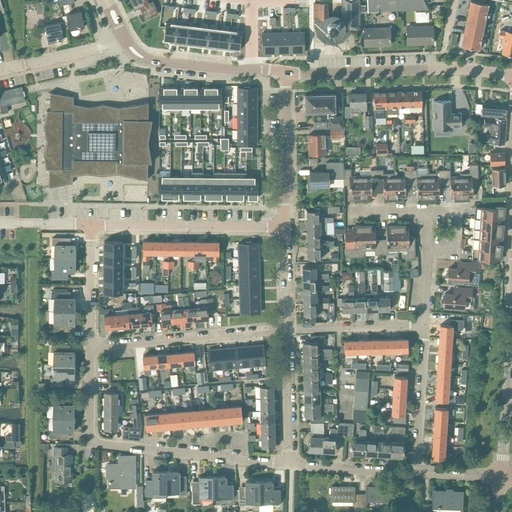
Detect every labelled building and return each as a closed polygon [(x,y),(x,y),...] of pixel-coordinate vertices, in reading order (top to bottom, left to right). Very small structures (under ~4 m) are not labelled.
[(149,3),(147,0),(129,0),(134,10),(140,8),(142,13),(141,14),(144,20),(158,14),(152,2),(149,3)] [(360,5),(359,0),(340,0),(341,18),(337,16),(336,15),(335,14),(333,14),(331,14),(328,15),(328,13),(332,13),(332,5),(328,5),(328,4),(327,4),(324,4),(324,2),(322,2),(322,4),(313,4),(313,19),(314,19),(314,26),(317,36),(324,43),(333,45),(342,42),(349,35),(350,29),(359,29),(359,26),(362,26),(362,18),(360,18),(360,12),(366,12),(366,5),(360,5)] [(397,0),(367,0),(368,11),(398,9),(397,0)] [(427,0),(397,0),(398,9),(427,8),(427,0)] [(479,49),(488,4),(470,1),(461,46),(479,49)] [(67,21),(64,22),(64,25),(65,30),(69,29),(69,30),(70,33),(72,35),(74,35),(76,35),(78,33),(79,32),(79,31),(79,29),(81,28),(84,27),(81,11),(66,15),(67,21)] [(165,21),(162,41),(173,43),(176,23),(165,21)] [(64,22),(44,26),(48,43),(57,41),(60,41),(59,40),(63,39),(61,31),(65,30),(64,25),(64,22)] [(176,23),(173,43),(184,44),(187,24),(176,23)] [(187,24),(184,44),(195,45),(197,26),(187,24)] [(197,26),(195,45),(206,47),(208,27),(197,26)] [(407,44),(432,43),(431,26),(406,27),(407,44)] [(208,27),(206,47),(216,48),(219,28),(208,27)] [(365,45),(389,44),(388,27),(364,28),(365,45)] [(219,28),(216,48),(227,50),(230,30),(219,28)] [(230,30),(227,50),(239,51),(241,31),(230,30)] [(511,31),(500,30),(499,38),(502,38),(500,45),(502,45),(501,53),(511,55),(511,31)] [(450,43),(455,45),(458,34),(452,33),(450,43)] [(275,34),(261,35),(261,55),(275,54),(275,34)] [(289,34),(275,34),(275,54),(289,54),(289,34)] [(303,34),(289,34),(289,54),(304,53),(303,34)] [(0,105),(24,100),(21,87),(0,91),(0,105)] [(244,88),(237,88),(237,102),(256,102),(256,88),(249,88),(249,87),(244,87),(244,88)] [(169,88),(159,88),(159,107),(169,107),(169,88)] [(179,88),(169,88),(169,107),(169,112),(180,112),(180,110),(179,110),(179,88)] [(190,88),(179,88),(179,110),(180,110),(190,110),(190,107),(190,88)] [(200,88),(190,88),(190,107),(200,107),(200,88)] [(200,107),(200,110),(210,110),(211,110),(211,88),(200,88),(200,107)] [(211,110),(210,110),(210,112),(211,112),(221,112),(221,88),(211,88),(211,110)] [(398,92),(397,92),(398,107),(399,107),(409,107),(409,91),(398,92)] [(410,91),(409,91),(409,107),(422,107),(422,91),(410,91)] [(103,105),(88,107),(73,104),(73,97),(50,92),(49,111),(46,110),(43,125),(46,140),(43,154),(45,169),(49,169),(49,187),(72,183),(72,176),(87,174),(102,176),(117,174),(147,180),(147,162),(150,162),(150,163),(151,163),(148,141),(152,119),(151,119),(151,120),(148,120),(148,102),(118,107),(103,105)] [(385,92),(373,92),(374,108),(374,118),(375,118),(378,118),(383,117),(385,117),(386,117),(386,115),(386,114),(386,108),(385,92)] [(397,92),(385,92),(386,108),(386,114),(398,114),(398,113),(398,107),(397,92)] [(366,111),(366,93),(349,94),(350,106),(351,106),(351,113),(360,113),(360,111),(366,111)] [(334,94),(305,95),(305,113),(313,113),(313,122),(314,129),(329,128),(342,128),(342,116),(335,117),(334,94)] [(460,128),(461,128),(461,113),(460,113),(458,113),(450,113),(450,101),(447,101),(433,101),(433,102),(434,129),(433,129),(451,129),(451,128),(450,128),(460,128)] [(256,102),(237,102),(237,116),(256,116),(256,102)] [(496,117),(505,118),(506,106),(472,103),(471,114),(496,117)] [(372,128),(372,115),(364,116),(364,125),(365,128),(368,128),(368,127),(372,128)] [(256,116),(237,116),(237,130),(256,130),(256,116)] [(505,118),(496,117),(485,117),(484,126),(489,127),(488,144),(504,144),(506,118),(505,118)] [(330,139),(342,138),(342,129),(330,130),(330,139)] [(256,130),(237,130),(237,144),(256,144),(256,130)] [(324,136),(324,135),(308,135),(309,155),(325,154),(324,140),(328,140),(328,136),(324,136)] [(376,154),(387,153),(386,143),(376,144),(376,154)] [(490,165),(504,164),(504,152),(490,153),(490,165)] [(326,162),(326,172),(310,172),(310,175),(307,175),(307,193),(316,190),(316,189),(315,188),(315,186),(316,186),(329,185),(329,179),(338,179),(343,179),(343,169),(343,167),(343,162),(342,162),(339,162),(338,162),(326,162)] [(460,174),(460,177),(461,199),(469,199),(469,197),(472,197),(472,185),(478,185),(478,164),(476,164),(471,164),(469,164),(470,173),(460,174)] [(394,176),(393,176),(394,199),(402,199),(402,197),(405,197),(405,195),(405,185),(410,185),(410,166),(406,166),(406,170),(404,170),(404,176),(394,176)] [(410,166),(410,185),(416,185),(416,195),(416,198),(420,198),(420,199),(427,199),(427,173),(426,173),(417,174),(416,170),(414,170),(414,166),(410,166)] [(488,192),(493,192),(493,185),(505,185),(504,168),(491,168),(491,174),(488,174),(488,192)] [(343,169),(343,179),(343,186),(349,185),(349,198),(352,198),(352,199),(360,199),(360,176),(351,177),(351,169),(343,169)] [(370,176),(360,176),(360,199),(368,198),(368,197),(371,197),(371,191),(377,191),(377,186),(376,170),(375,170),(370,170),(370,176)] [(382,170),(376,170),(377,186),(382,186),(383,191),(383,198),(386,198),(386,199),(394,199),(393,176),(393,173),(383,174),(382,170)] [(437,173),(427,173),(427,199),(435,199),(435,197),(439,197),(438,185),(444,185),(444,177),(444,170),(437,170),(437,173)] [(450,170),(444,170),(444,177),(444,185),(450,185),(450,198),(453,198),(453,199),(461,199),(460,177),(450,177),(450,170)] [(159,177),(158,177),(158,197),(158,198),(169,198),(169,177),(169,171),(159,171),(159,177)] [(203,172),(191,172),(191,177),(191,198),(202,198),(202,177),(203,177),(203,172)] [(213,172),(212,177),(213,177),(213,198),(224,198),(224,173),(213,172)] [(235,173),(224,173),(224,198),(235,199),(235,173)] [(246,173),(235,173),(235,199),(246,199),(246,178),(246,173)] [(180,177),(169,177),(169,198),(180,198),(180,177)] [(191,177),(180,177),(180,198),(191,198),(191,177)] [(203,177),(202,177),(202,198),(213,198),(213,177),(212,177),(203,177)] [(246,178),(246,199),(256,199),(257,185),(258,185),(258,179),(257,178),(246,178)] [(474,218),(501,220),(501,216),(503,216),(503,207),(491,206),(491,209),(475,207),(474,218)] [(321,210),(307,211),(307,223),(326,223),(333,222),(333,217),(321,217),(321,210)] [(501,224),(501,220),(474,218),(473,228),(502,230),(502,224),(501,224)] [(326,223),(307,223),(307,235),(318,235),(321,235),(326,235),(326,223)] [(386,240),(380,240),(381,248),(381,253),(381,255),(388,254),(388,251),(397,251),(397,225),(389,226),(389,227),(386,227),(386,240)] [(405,225),(397,225),(397,251),(398,251),(407,251),(407,259),(415,258),(415,248),(415,238),(409,239),(408,228),(408,226),(405,227),(405,225)] [(353,239),(345,240),(345,246),(345,248),(345,257),(364,257),(364,255),(364,251),(363,226),(356,226),(356,227),(352,227),(353,229),(353,239)] [(371,226),(363,226),(364,251),(375,251),(375,255),(381,255),(381,253),(381,248),(380,240),(375,240),(375,227),(371,227),(371,226)] [(501,236),(502,230),(473,228),(473,238),(500,240),(500,236),(501,236)] [(318,235),(307,235),(307,247),(322,246),(333,246),(333,241),(328,241),(328,240),(321,240),(321,235),(318,235)] [(52,237),(52,245),(54,245),(54,248),(54,258),(75,258),(75,248),(75,244),(70,244),(68,244),(68,238),(52,237)] [(499,244),(500,240),(473,238),(472,248),(497,250),(500,250),(501,244),(499,244)] [(123,241),(103,241),(103,252),(122,252),(123,241)] [(155,242),(143,241),(143,248),(143,254),(143,260),(149,261),(149,254),(155,254),(155,242)] [(168,242),(155,242),(155,254),(158,254),(168,254),(168,242)] [(181,242),(168,242),(168,254),(180,254),(181,242)] [(193,242),(181,242),(180,254),(193,254),(193,242)] [(206,242),(193,242),(193,254),(193,261),(199,261),(205,261),(205,254),(206,242)] [(219,242),(206,242),(205,254),(206,254),(209,254),(213,254),(213,261),(218,261),(218,255),(219,255),(219,248),(219,242)] [(241,243),(237,243),(238,258),(242,257),(258,257),(258,248),(257,242),(241,243)] [(322,246),(307,247),(308,248),(308,259),(322,258),(322,248),(322,247),(322,246)] [(500,256),(500,250),(497,250),(472,248),(471,260),(498,261),(499,256),(500,256)] [(122,252),(103,252),(103,262),(122,262),(122,252)] [(242,257),(238,258),(238,271),(258,271),(258,257),(242,257)] [(52,270),(51,278),(67,278),(67,271),(68,271),(70,271),(75,271),(75,258),(54,258),(54,270),(52,270)] [(122,262),(103,262),(103,272),(122,272),(122,262)] [(460,269),(448,268),(447,271),(446,272),(445,274),(444,276),(445,277),(446,278),(447,278),(447,281),(468,283),(467,284),(479,285),(479,275),(475,275),(475,264),(460,263),(460,269)] [(316,267),(302,267),(303,279),(303,280),(314,279),(317,279),(328,279),(328,273),(316,274),(316,267)] [(258,271),(238,271),(238,272),(239,285),(259,285),(258,271)] [(122,272),(103,272),(103,282),(122,283),(122,272)] [(215,272),(210,282),(216,285),(221,275),(215,272)] [(393,278),(392,272),(383,272),(383,278),(384,278),(384,291),(393,291),(393,278)] [(314,279),(303,280),(303,291),(317,291),(317,285),(317,279),(314,279)] [(122,283),(103,282),(103,293),(122,293),(122,283)] [(372,293),(365,293),(365,297),(366,311),(377,311),(377,297),(377,291),(377,284),(376,284),(371,284),(371,291),(372,291),(372,293)] [(259,285),(239,285),(239,286),(239,299),(259,298),(259,285)] [(348,297),(341,298),(342,312),(354,311),(353,297),(353,285),(348,285),(348,297)] [(471,301),(472,289),(457,288),(456,295),(444,294),(444,297),(442,298),(441,299),(441,301),(441,303),(443,304),(443,307),(464,308),(464,300),(471,301)] [(53,291),(51,291),(51,298),(53,298),(53,311),(74,311),(75,298),(70,298),(68,298),(68,291),(66,291),(53,291)] [(317,291),(303,291),(303,303),(317,303),(321,303),(327,303),(329,303),(329,297),(317,298),(317,291)] [(182,293),(181,293),(182,297),(183,308),(184,326),(185,326),(190,326),(190,320),(196,320),(194,306),(188,307),(187,296),(187,293),(187,292),(182,293)] [(178,308),(171,309),(173,322),(180,322),(180,327),(184,326),(183,308),(181,293),(177,293),(177,294),(178,304),(178,308)] [(389,296),(377,297),(377,311),(390,310),(389,296)] [(365,297),(353,297),(354,311),(366,311),(365,297)] [(195,306),(194,306),(196,320),(208,319),(207,309),(208,309),(213,309),(212,298),(206,299),(200,299),(200,306),(195,306)] [(259,298),(239,299),(240,313),(244,313),(260,313),(260,312),(259,299),(259,298)] [(116,314),(115,314),(116,328),(117,327),(128,327),(126,313),(126,307),(125,302),(121,302),(122,310),(122,313),(116,314)] [(127,302),(125,302),(126,307),(126,313),(128,327),(129,326),(139,325),(138,312),(138,306),(132,307),(132,302),(130,302),(127,302)] [(157,304),(157,311),(158,311),(160,311),(161,323),(162,329),(167,328),(166,323),(173,322),(171,309),(171,305),(165,305),(165,303),(157,304)] [(317,303),(303,303),(303,315),(308,315),(308,323),(315,323),(315,320),(315,315),(317,315),(317,314),(321,314),(321,308),(321,303),(317,303)] [(139,311),(138,312),(139,325),(140,325),(152,324),(150,310),(150,305),(144,305),(145,311),(139,311)] [(109,308),(104,309),(104,315),(105,329),(116,328),(115,314),(109,314),(109,308)] [(53,323),(51,323),(51,331),(68,331),(68,324),(69,324),(70,324),(74,324),(74,312),(74,311),(53,311),(53,323)] [(439,337),(439,338),(452,338),(453,330),(462,330),(462,326),(463,320),(451,319),(450,325),(440,325),(439,337)] [(310,342),(303,342),(303,355),(331,354),(331,349),(319,349),(318,349),(317,342),(319,342),(324,342),(324,335),(310,335),(310,342)] [(438,349),(438,350),(451,351),(452,338),(439,338),(438,349)] [(381,339),(369,340),(370,352),(382,351),(381,339)] [(382,339),(381,339),(382,351),(383,351),(395,351),(395,339),(382,339)] [(395,339),(395,351),(396,351),(402,351),(402,358),(408,358),(407,350),(408,350),(408,339),(395,339)] [(357,340),(344,341),(344,344),(344,352),(357,352),(357,340)] [(357,340),(357,352),(358,352),(370,352),(369,340),(357,340)] [(67,344),(51,344),(51,351),(53,351),(53,364),(74,364),(74,351),(70,351),(67,351),(67,344)] [(250,345),(249,345),(251,368),(252,368),(265,367),(265,366),(266,366),(264,351),(263,344),(250,345)] [(237,347),(235,347),(237,369),(239,369),(251,368),(249,345),(237,347)] [(222,348),(221,348),(223,370),(224,370),(237,369),(235,347),(222,348)] [(221,348),(207,349),(208,357),(209,372),(223,370),(221,348)] [(438,350),(438,362),(450,363),(451,351),(438,350)] [(193,351),(180,352),(182,364),(189,364),(189,365),(189,371),(195,371),(194,363),(195,363),(193,351)] [(168,354),(169,365),(170,365),(182,364),(180,352),(168,354)] [(156,355),(155,355),(156,367),(158,366),(169,365),(168,354),(156,355)] [(331,354),(303,355),(304,368),(307,368),(318,367),(318,360),(331,359),(331,354)] [(148,355),(143,356),(144,368),(144,375),(145,375),(150,375),(150,368),(150,367),(156,367),(155,355),(148,355)] [(438,363),(437,375),(450,375),(450,363),(438,362),(438,363)] [(53,377),(50,377),(50,384),(67,385),(67,378),(69,378),(74,378),(74,365),(74,364),(53,364),(53,365),(53,377)] [(307,368),(304,368),(304,380),(318,380),(318,367),(307,368)] [(356,371),(355,378),(369,379),(369,372),(356,371)] [(203,372),(196,372),(197,384),(204,383),(203,372)] [(436,387),(436,388),(449,389),(449,387),(450,375),(437,375),(436,387)] [(393,388),(393,389),(406,390),(406,389),(406,377),(393,376),(393,388)] [(318,380),(304,380),(304,392),(319,392),(318,380)] [(273,386),(260,386),(260,398),(273,398),(273,386)] [(436,388),(435,401),(448,401),(455,401),(455,396),(448,395),(449,389),(436,388)] [(393,389),(392,402),(405,402),(406,390),(393,389)] [(117,392),(104,392),(104,405),(104,416),(116,416),(117,416),(117,405),(117,404),(121,404),(121,394),(117,394),(117,392)] [(319,392),(304,392),(304,404),(319,404),(319,392)] [(67,397),(50,397),(50,404),(52,404),(52,418),(74,418),(74,404),(69,404),(67,404),(67,397)] [(273,398),(260,398),(260,410),(260,411),(274,411),(274,410),(273,398)] [(385,408),(385,414),(404,415),(405,402),(392,402),(391,409),(385,408)] [(138,404),(131,405),(132,415),(140,415),(139,405),(138,405),(138,404)] [(319,404),(304,404),(305,417),(310,417),(310,423),(323,423),(323,416),(321,416),(319,416),(319,410),(321,410),(330,410),(332,410),(332,404),(319,404)] [(229,407),(228,407),(229,422),(232,422),(242,421),(241,406),(229,407)] [(218,408),(216,408),(218,423),(220,423),(229,422),(228,407),(218,408)] [(206,409),(204,409),(205,424),(209,424),(218,423),(216,408),(206,409)] [(435,408),(434,421),(446,421),(447,414),(453,415),(454,409),(447,409),(435,408)] [(194,410),(192,410),(193,426),(196,425),(205,424),(204,409),(194,410)] [(183,411),(180,411),(181,427),(184,426),(193,426),(192,410),(183,411)] [(170,412),(168,412),(170,428),(181,427),(180,411),(170,412)] [(274,411),(260,411),(260,416),(261,423),(274,423),(274,422),(274,411)] [(157,413),(156,413),(158,429),(170,428),(168,412),(158,413),(157,413)] [(152,414),(144,414),(146,430),(158,429),(156,413),(152,414)] [(140,415),(132,415),(132,417),(133,427),(135,427),(141,428),(140,417),(140,415)] [(116,416),(104,416),(103,429),(117,429),(117,422),(121,422),(121,416),(117,416),(116,416)] [(52,430),(50,430),(50,438),(67,438),(67,431),(68,431),(69,431),(73,431),(74,418),(52,418),(52,430)] [(434,421),(433,433),(445,434),(446,421),(434,421)] [(323,436),(322,452),(335,453),(337,436),(345,436),(346,423),(340,423),(338,422),(337,422),(337,423),(337,429),(330,428),(329,437),(323,436)] [(274,423),(261,423),(261,434),(261,435),(274,435),(274,434),(274,423)] [(310,436),(309,451),(322,452),(323,436),(323,423),(310,423),(310,436)] [(346,423),(345,436),(346,436),(352,437),(353,424),(347,423),(346,423)] [(11,424),(11,441),(18,441),(19,441),(19,424),(11,424)] [(352,439),(351,454),(364,455),(365,440),(366,430),(359,429),(358,440),(352,439)] [(432,445),(432,446),(445,447),(445,445),(445,434),(433,433),(432,445)] [(274,435),(261,435),(261,447),(274,447),(274,435)] [(365,440),(364,455),(377,455),(377,447),(378,441),(365,440)] [(377,447),(377,455),(390,456),(391,442),(378,441),(377,447)] [(391,442),(390,456),(403,457),(404,443),(391,442)] [(432,446),(432,458),(444,459),(451,459),(451,454),(444,453),(445,447),(432,446)] [(54,447),(54,455),(55,455),(55,461),(55,481),(71,481),(72,455),(66,455),(67,447),(54,447)] [(135,487),(135,464),(134,455),(118,456),(118,464),(106,464),(106,477),(108,477),(109,487),(135,487)] [(166,493),(166,471),(152,471),(152,481),(145,481),(145,495),(152,495),(152,498),(166,498),(166,493)] [(166,471),(166,493),(178,492),(178,494),(186,494),(186,478),(179,478),(179,471),(166,471)] [(199,484),(192,484),(192,486),(192,493),(192,500),(192,504),(200,504),(200,500),(200,498),(212,498),(213,498),(212,483),(212,476),(199,476),(199,482),(199,484)] [(215,476),(212,476),(212,483),(213,498),(216,498),(225,498),(225,500),(232,500),(232,498),(232,490),(232,484),(226,484),(226,481),(226,476),(215,476)] [(239,490),(235,490),(235,498),(235,500),(239,500),(239,505),(246,505),(246,503),(259,503),(259,481),(245,481),(245,488),(239,488),(239,490)] [(272,481),(259,481),(259,503),(259,505),(279,505),(279,502),(279,488),(272,488),(272,486),(272,481)] [(331,486),(331,501),(353,502),(353,507),(359,507),(359,505),(360,494),(354,494),(354,487),(331,486)] [(359,505),(359,507),(366,507),(366,502),(371,502),(388,502),(388,487),(366,487),(366,494),(360,494),(359,505)] [(461,508),(462,492),(433,490),(432,506),(461,508)] [(82,494),(81,511),(93,511),(94,495),(82,494)]
